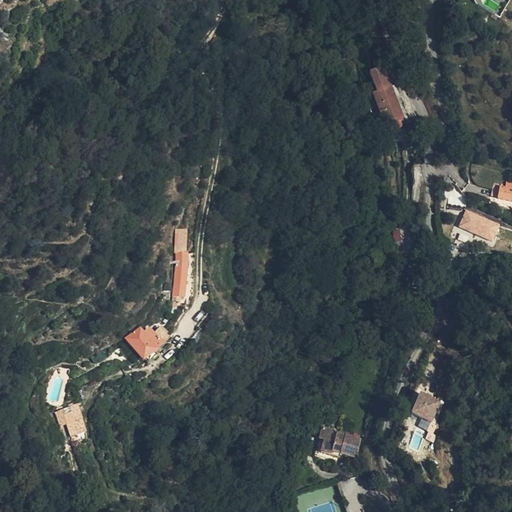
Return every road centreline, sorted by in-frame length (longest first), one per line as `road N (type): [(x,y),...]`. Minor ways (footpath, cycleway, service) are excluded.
road 1 (residential): [(403,511),(385,434),(441,294),(427,218),(428,132),(383,16),(393,0)]
road 2 (track): [(221,0),(195,57),(215,110),(192,319),(145,370),(83,394)]
